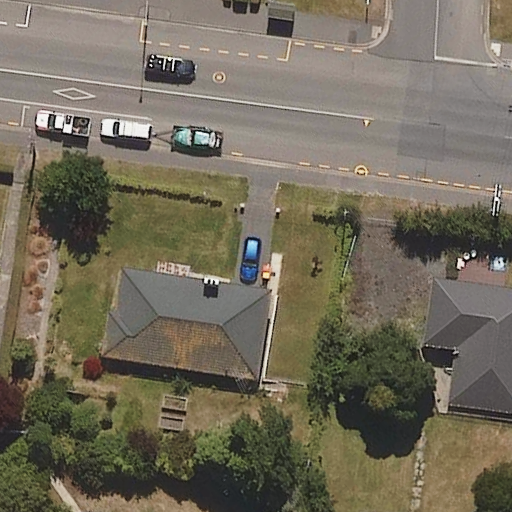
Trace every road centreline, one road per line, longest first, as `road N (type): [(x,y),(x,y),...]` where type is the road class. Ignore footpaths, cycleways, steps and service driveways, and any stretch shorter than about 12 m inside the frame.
road 1 (secondary): [(0,66),(423,124)]
road 2 (residential): [(438,0),(423,124)]
